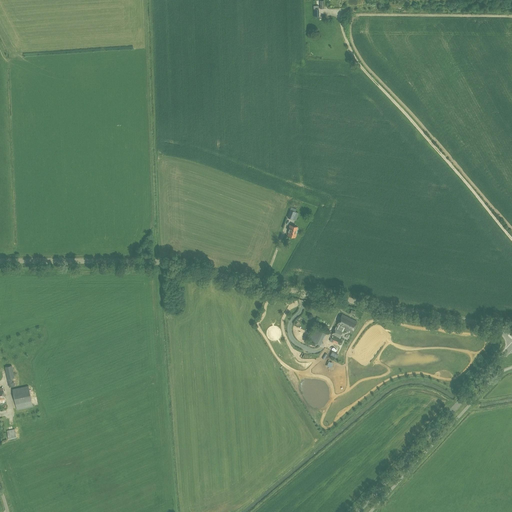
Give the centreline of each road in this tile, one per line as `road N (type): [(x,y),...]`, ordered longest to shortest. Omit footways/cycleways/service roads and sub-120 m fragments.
road 1 (tertiary): [(511,339),(488,324),(162,263),(0,260)]
road 2 (track): [(511,236),(356,61),(338,15)]
road 3 (secondary): [(358,511),(511,346)]
